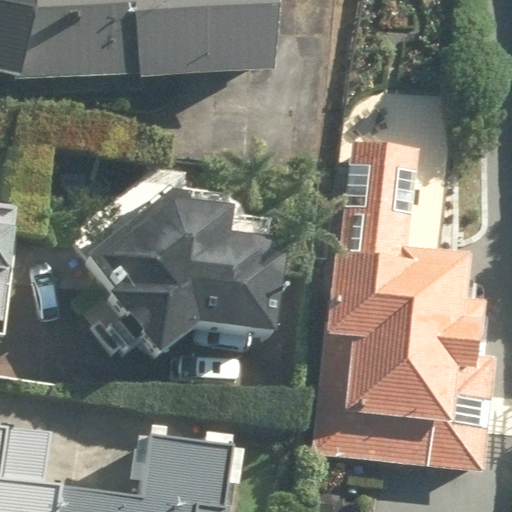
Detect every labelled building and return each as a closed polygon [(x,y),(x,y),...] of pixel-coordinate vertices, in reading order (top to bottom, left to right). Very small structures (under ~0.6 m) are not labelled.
[(0,0),(0,81),(22,86),(266,81),(268,0),(0,0)] [(431,475),(487,479),(495,356),(478,355),(484,265),(448,262),(458,121),(362,114),(353,262),(326,260),(320,352),(347,353),(342,420),(434,426),(431,475)] [(94,287),(128,328),(155,370),(200,335),(269,342),(277,256),(232,252),(235,220),(163,213),(134,243),(96,270),(94,287)] [(0,336),(12,337),(18,220),(0,218),(0,336)] [(0,511),(234,511),(243,456),(140,441),(131,502),(48,490),(57,432),(0,422),(0,511)]
